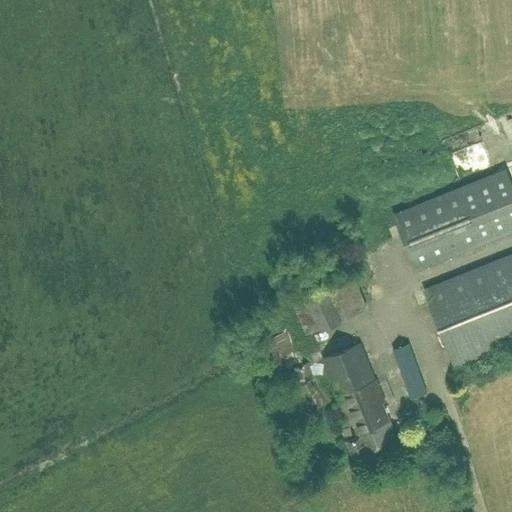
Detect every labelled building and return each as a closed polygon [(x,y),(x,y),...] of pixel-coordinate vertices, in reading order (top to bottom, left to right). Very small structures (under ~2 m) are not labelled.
[(503,190),(511,186),(511,173),(509,167),(496,172),(503,190)] [(511,190),(407,225),(419,263),(511,232),(511,190)] [(410,341),(394,347),(411,396),(428,390),(410,341)] [(360,342),(322,357),(349,426),(342,429),(355,459),(398,442),(382,402),(360,342)] [(284,351),(292,381),(310,376),(302,346),(284,351)]
